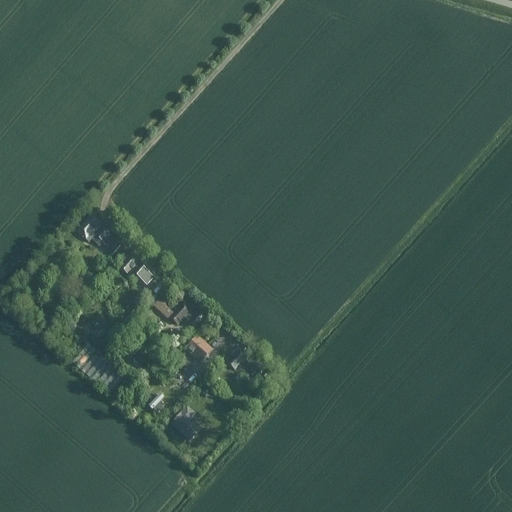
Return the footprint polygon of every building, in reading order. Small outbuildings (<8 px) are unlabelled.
[(107,243),(105,241),(112,234),(101,225),(91,216),(77,232),(89,243),(91,240),(95,236),(103,243),(112,251),(109,254),(111,256),(120,246),(119,244),(120,243),(121,242),(113,236),(107,243)] [(130,271),(132,273),(141,263),(131,254),(122,264),(124,266),(121,269),(127,274),(130,271)] [(103,272),(108,276),(115,269),(109,264),(103,272)] [(158,311),(164,306),(159,302),(154,307),(158,311)] [(171,319),(178,325),(184,318),(198,331),(207,322),(196,312),(194,315),(190,312),(191,311),(183,304),(176,311),(177,312),(171,319)] [(159,331),(163,327),(158,322),(154,327),(159,331)] [(197,337),(186,350),(202,364),(213,351),(197,337)] [(71,362),(109,396),(125,377),(86,344),(71,362)] [(242,362),(244,364),(249,358),(238,349),(231,356),(234,358),(228,364),(235,371),(242,362)] [(207,378),(219,367),(212,360),(200,371),(207,378)] [(248,368),(259,377),(266,370),(255,360),(248,368)] [(198,435),(183,422),(170,438),(185,451),(198,435)]
